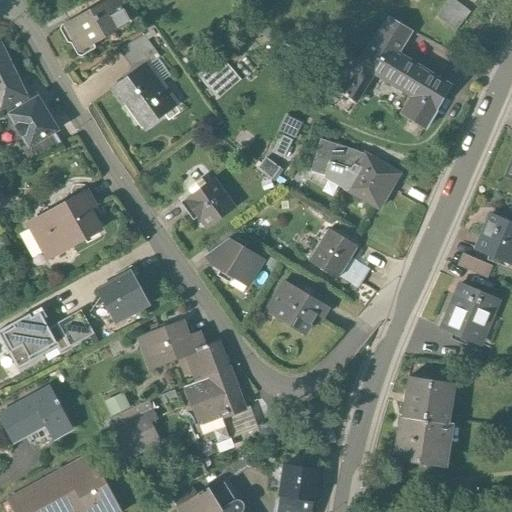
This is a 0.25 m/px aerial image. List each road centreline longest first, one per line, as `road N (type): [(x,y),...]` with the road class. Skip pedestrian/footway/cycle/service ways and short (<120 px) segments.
road 1 (residential): [(414,283),(340,360),(290,387),(252,364),(120,181),(7,0)]
road 2 (residential): [(414,283),(511,64)]
road 3 (residential): [(344,511),(352,460),(414,283)]
